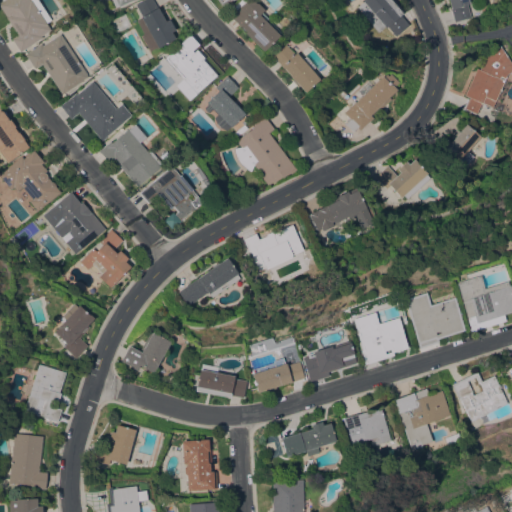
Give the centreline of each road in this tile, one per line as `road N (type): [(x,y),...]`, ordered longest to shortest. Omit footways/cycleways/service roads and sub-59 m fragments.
road 1 (residential): [(70,511),(66,463),(95,354),(132,291),(163,260),(416,120),(438,77),(430,28),(415,0)]
road 2 (residential): [(511,332),(341,390),(235,415),(189,414),(92,384)]
road 3 (residential): [(163,260),(75,163),(0,54)]
road 4 (residential): [(329,174),(284,101),(188,0)]
